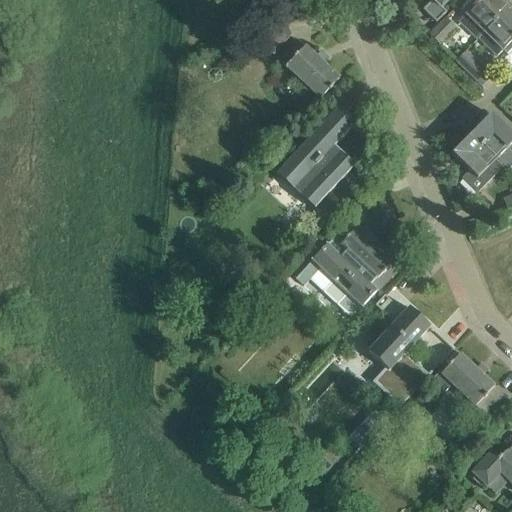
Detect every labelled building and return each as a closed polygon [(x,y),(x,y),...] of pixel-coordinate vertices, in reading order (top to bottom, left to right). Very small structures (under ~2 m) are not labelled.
[(257,0),(256,1),(270,14),(283,0),(257,0)] [(392,0),(384,4),(387,12),(398,7),(394,0),(392,0)] [(448,0),(430,0),(432,1),(422,10),(436,23),(446,13),(441,8),(448,0)] [(477,39),(508,8),(499,0),(479,0),(459,21),(477,39)] [(402,18),(398,7),(387,12),(391,23),(402,18)] [(487,49),(493,42),(502,51),(503,50),(507,53),(511,48),(511,12),(508,8),(477,39),(487,49)] [(444,18),(428,35),(438,45),(455,28),(444,18)] [(267,37),(264,30),(251,35),(272,56),(279,48),(267,37)] [(315,58),(294,39),(276,59),(320,100),(324,96),(330,101),(342,88),(336,83),(338,80),(323,65),(328,59),(320,52),(315,58)] [(464,52),(455,62),(463,69),(472,60),(464,52)] [(487,74),(472,60),(463,69),(478,84),(487,74)] [(355,125),(337,108),(275,175),(313,211),(354,167),(339,153),(337,156),(331,150),(355,125)] [(505,169),(511,162),(511,136),(490,115),(470,135),(502,166),(505,169)] [(502,166),(470,135),(451,155),(468,172),(461,179),(475,193),(502,166)] [(511,209),(511,196),(502,201),(507,212),(511,209)] [(301,273),(295,280),(303,287),(309,281),(343,311),(351,319),(361,309),(401,265),(373,239),(376,235),(393,215),(383,206),(362,229),(359,226),(354,232),(353,231),(348,237),(347,237),(344,239),(345,240),(343,242),(340,246),(333,253),(326,246),(301,273)] [(241,288),(225,307),(240,320),(256,301),(241,288)] [(394,325),(367,353),(386,371),(374,385),(399,408),(428,376),(404,354),(429,328),(409,309),(403,315),(384,296),(374,306),(394,325)] [(502,396),(459,356),(451,364),(450,364),(447,367),(448,367),(441,374),(439,372),(427,384),(440,396),(451,385),(484,416),(502,396)] [(511,447),(511,448),(506,454),(505,453),(500,458),(499,458),(497,460),(491,454),(471,474),(495,496),(508,482),(511,486),(511,447)]
